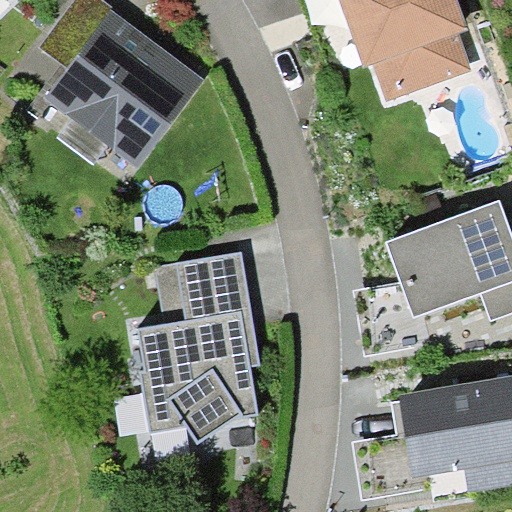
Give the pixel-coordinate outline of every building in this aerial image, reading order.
[(111,9),(113,6),(104,0),(74,0),(39,46),(67,67),(111,9)] [(340,0),(364,65),(373,62),(387,101),(472,70),(458,30),(467,27),(457,0),(340,0)] [(205,79),(111,9),(67,67),(44,96),(72,118),(57,137),(94,164),(108,145),(138,167),(205,79)] [(511,232),(499,198),(385,239),(401,283),(413,316),(423,313),(480,292),(491,320),(511,312),(511,232)] [(140,371),(150,432),(187,426),(198,444),(237,418),(259,414),(251,367),(260,365),(241,253),(156,267),(165,324),(137,328),(144,370),(140,371)] [(401,283),(353,291),(365,356),(430,343),(423,313),(413,316),(401,283)] [(511,375),(399,394),(400,402),(406,433),(413,478),(423,476),(465,470),(469,493),(511,486),(511,375)] [(392,403),(397,434),(406,433),(400,402),(392,403)] [(397,434),(352,442),(362,501),(426,490),(423,476),(413,478),(406,433),(397,434)]
